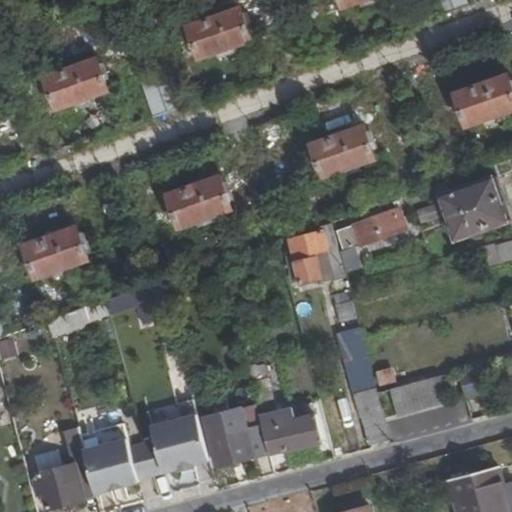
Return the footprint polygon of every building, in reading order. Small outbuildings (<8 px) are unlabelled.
[(338,0),(344,14),(385,0),(338,0)] [(433,0),(439,17),(466,7),(463,0),(433,0)] [(238,10),(184,29),(197,66),(251,47),(238,10)] [(122,19),(104,26),(110,41),(128,35),(122,19)] [(8,59),(0,62),(0,80),(13,76),(8,59)] [(95,61),(48,77),(60,114),(108,98),(95,61)] [(138,84),(151,120),(179,110),(166,74),(138,84)] [(511,118),(499,86),(447,103),(458,136),(511,118)] [(368,167),(357,134),(304,153),(315,186),(368,167)] [(487,183),(435,201),(449,244),(502,226),(487,183)] [(224,217),(212,184),(161,202),(172,235),(224,217)] [(349,252),(399,233),(393,213),(376,218),(374,213),(351,222),(353,228),(341,232),(338,223),(326,228),(325,228),(339,277),(355,270),(349,252)] [(337,277),(325,228),(313,233),(313,235),(282,243),(287,260),(280,261),(283,270),(289,268),(294,288),(316,283),(308,252),(318,249),(326,279),(337,277)] [(81,266),(70,234),(19,252),(30,285),(81,266)] [(507,264),(511,262),(511,240),(499,245),(507,264)] [(351,321),(345,299),(328,304),(334,326),(351,321)] [(70,327),(104,314),(100,304),(67,316),(70,327)] [(43,327),(54,366),(71,361),(60,321),(43,327)] [(356,341),(355,337),(334,342),(356,425),(375,421),(377,420),(371,396),(356,341)] [(15,339),(0,342),(0,347),(2,358),(19,354),(15,339)] [(383,369),(368,373),(372,388),(387,385),(383,369)] [(434,379),(383,392),(390,417),(440,403),(434,379)] [(245,387),(249,402),(265,398),(261,383),(245,387)] [(263,456),(264,459),(315,445),(308,418),(272,428),(265,398),(249,402),(250,407),(263,456)] [(263,456),(250,407),(199,420),(212,469),(263,456)] [(188,470),(205,466),(193,421),(147,434),(150,446),(159,478),(172,475),(173,478),(189,474),(188,470)] [(375,421),(356,425),(362,449),(381,444),(375,421)] [(78,456),(72,431),(60,435),(69,468),(34,478),(43,511),(48,511),(90,501),(90,500),(78,456)] [(78,456),(90,500),(135,487),(135,485),(126,452),(124,444),(78,456)] [(126,452),(135,485),(159,478),(150,446),(126,452)] [(442,482),(450,511),(511,511),(511,498),(508,483),(496,486),(491,469),(442,482)]
